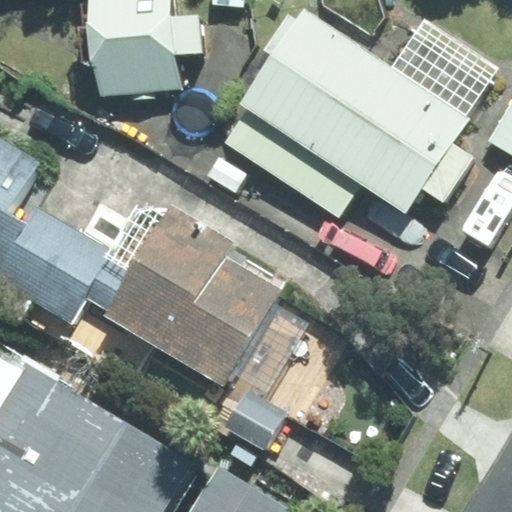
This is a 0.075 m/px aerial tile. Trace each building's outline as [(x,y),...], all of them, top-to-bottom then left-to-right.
[(192,94),(182,0),(101,0),(112,101),(192,94)] [(481,123),(319,18),(313,28),(302,21),(279,57),(290,65),(234,148),(349,221),(371,187),(419,219),(435,195),(456,208),(490,156),(469,142),(481,123)] [(511,153),(511,118),(497,144),(511,153)] [(113,320),(230,391),(289,293),(230,257),(237,244),(176,208),(139,269),(35,207),(26,223),(15,216),(47,164),(0,135),(0,268),(5,271),(0,280),(0,281),(74,326),(90,299),(116,316),(113,320)] [(42,378),(0,352),(0,511),(173,511),(200,467),(43,374),(42,378)] [(290,421),(251,398),(233,431),(272,454),(290,421)] [(292,511),(293,510),(225,469),(199,511),(292,511)]
